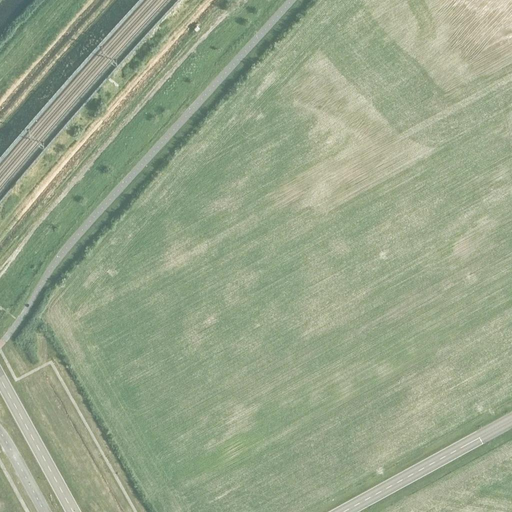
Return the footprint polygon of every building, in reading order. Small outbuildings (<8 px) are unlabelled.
[(290,0),(283,7),(284,8),(297,21),(304,14),(291,1),(290,0)] [(292,0),(291,1),(304,14),(311,6),(304,0),(292,0)] [(284,8),(277,16),(290,28),(297,21),(284,8)] [(277,16),(270,23),(283,35),(290,28),(277,16)] [(270,23),(263,30),(276,43),(283,35),(270,23)] [(263,30),(256,37),(269,50),(276,43),(263,30)] [(256,37),(249,45),(261,57),(269,50),(256,37)] [(160,167),(152,172),(160,188),(169,183),(160,167)] [(152,172),(143,177),(152,192),(160,188),(152,172)] [(143,177),(135,181),(143,197),(152,192),(143,177)] [(135,181),(126,186),(135,201),(143,197),(135,181)] [(126,186),(118,190),(127,206),(135,201),(126,186)] [(110,195),(118,211),(127,206),(118,190),(110,195)] [(109,194),(101,198),(110,215),(118,211),(110,195),(109,194)] [(191,216),(182,221),(190,236),(200,231),(191,216)] [(182,221),(173,226),(181,241),(190,236),(182,221)] [(84,222),(69,230),(74,240),(89,231),(84,222)] [(173,226),(164,230),(172,246),(181,241),(173,226)] [(164,230),(155,235),(163,251),(172,246),(164,230)] [(89,231),(74,240),(79,249),(94,240),(89,231)] [(155,235),(146,240),(154,256),(163,251),(155,235)] [(94,240),(79,249),(84,257),(99,249),(94,240)] [(146,240),(137,245),(146,261),(154,256),(146,240)] [(137,245),(129,249),(138,266),(147,262),(146,261),(137,245)] [(99,249),(84,257),(88,266),(104,258),(99,249)] [(104,258),(88,266),(93,275),(109,267),(104,258)] [(215,260),(206,265),(215,281),(224,276),(215,260)] [(206,265),(197,270),(206,286),(215,281),(206,265)] [(109,267),(93,275),(98,284),(114,276),(109,267)] [(197,270),(188,275),(197,291),(206,286),(197,270)] [(188,275),(179,280),(188,296),(197,291),(188,275)] [(114,276),(98,284),(103,293),(119,285),(114,276)] [(179,280),(170,285),(179,301),(188,296),(179,280)] [(67,282),(57,287),(66,303),(75,298),(67,282)] [(119,285),(103,293),(108,303),(124,294),(119,285)] [(162,290),(161,290),(170,305),(179,301),(170,285),(162,290)] [(57,287),(48,292),(57,307),(66,303),(57,287)] [(161,288),(153,293),(162,310),(170,305),(161,290),(162,290),(161,288)] [(48,292),(40,297),(48,312),(57,307),(48,292)] [(40,297),(31,302),(39,317),(48,312),(40,297)] [(31,302),(22,307),(30,322),(39,317),(31,302)] [(22,307),(12,312),(21,327),(30,322),(22,307)] [(243,310),(234,315),(242,331),(251,326),(243,310)] [(234,315),(225,320),(233,336),(242,331),(234,315)] [(225,320),(216,325),(224,341),(233,336),(225,320)] [(216,325),(207,330),(215,346),(224,341),(216,325)] [(207,330),(198,335),(206,351),(215,346),(207,330)] [(198,335),(189,340),(197,355),(198,355),(206,351),(198,335)] [(189,340),(181,344),(190,361),(198,357),(198,355),(197,355),(189,340)] [(52,348),(37,356),(42,366),(58,357),(52,348)] [(58,357),(42,366),(47,375),(62,366),(58,357)] [(62,366),(47,375),(52,383),(67,375),(62,366)] [(273,366),(264,371),(272,386),(282,381),(273,366)] [(264,371),(255,376),(263,391),(272,386),(264,371)] [(67,375),(52,383),(57,392),(72,384),(67,375)] [(255,376),(246,380),(254,396),(263,391),(255,376)] [(246,380),(237,385),(245,401),(254,396),(246,380)] [(72,384),(57,392),(61,401),(77,393),(72,384)] [(237,385),(228,390),(236,406),(245,401),(237,385)] [(219,395),(228,411),(236,406),(228,390),(219,395)] [(77,393),(61,401),(66,410),(82,402),(77,393)] [(219,394),(210,398),(220,415),(228,411),(219,395),(219,394)] [(82,402),(66,410),(71,419),(87,411),(82,402)] [(87,411),(71,419),(76,428),(92,420),(87,411)] [(297,417),(288,422),(297,438),(306,433),(297,417)] [(92,420),(76,428),(81,437),(97,429),(92,420)] [(288,422),(280,427),(289,442),(297,438),(288,422)] [(280,427),(272,431),(280,447),(289,442),(280,427)] [(272,431),(263,436),(272,452),(280,447),(272,431)] [(263,436),(255,441),(263,456),(272,452),(263,436)] [(255,441),(246,445),(255,461),(263,456),(255,441)] [(246,445),(238,449),(248,466),(256,462),(255,461),(246,445)] [(109,452),(94,461),(99,470),(115,461),(109,452)] [(115,461),(99,470),(104,479),(119,470),(115,461)] [(119,470),(104,479),(109,488),(124,479),(119,470)] [(124,479),(109,488),(114,497),(129,488),(124,479)] [(129,488),(114,497),(118,506),(134,497),(129,488)] [(134,497),(118,506),(121,511),(128,511),(139,506),(134,497)]
